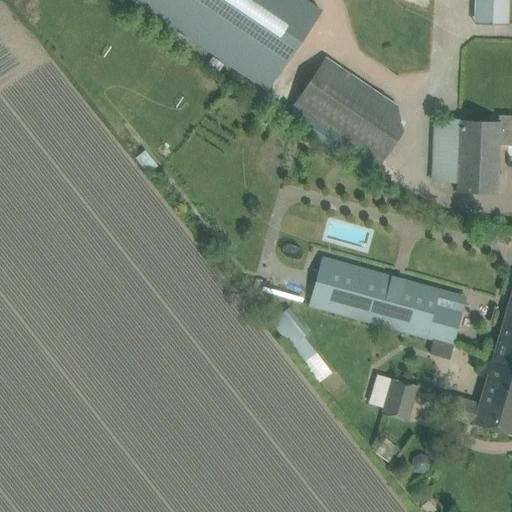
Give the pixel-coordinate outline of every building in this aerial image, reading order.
[(133,0),(266,90),(320,10),(305,0),(133,0)] [(508,0),(474,0),(474,23),(507,24),(508,0)] [(326,57),(315,73),(293,106),(378,164),(403,127),(398,105),(326,57)] [(499,122),(498,146),(511,146),(511,117),(500,117),(499,122)] [(435,119),(435,133),(459,134),(457,182),(456,192),(496,194),(498,146),(499,122),(435,119)] [(322,256),(308,306),(453,347),(463,312),(435,304),(440,289),(322,256)] [(511,295),(492,362),(486,360),(482,372),(489,374),(480,404),(456,397),(450,418),(474,425),(511,436),(511,295)] [(291,308),(273,322),(291,346),(309,332),(291,308)] [(430,344),(429,355),(448,357),(449,346),(430,344)] [(384,407),(392,378),(377,374),(369,403),(384,407)] [(384,407),(382,414),(407,421),(417,385),(392,378),(384,407)]
